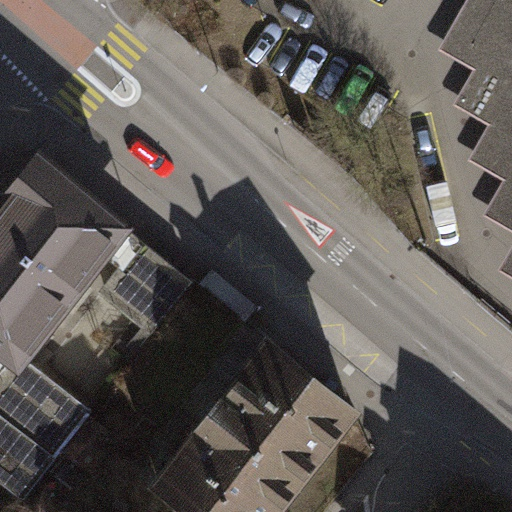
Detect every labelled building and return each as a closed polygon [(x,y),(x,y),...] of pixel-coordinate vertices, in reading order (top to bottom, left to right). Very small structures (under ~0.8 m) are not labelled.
[(511,0),(460,0),(430,54),(465,73),(443,111),(477,130),(459,161),(499,184),(480,217),(511,235),(511,251),(500,272),(511,278),(511,0)] [(126,222),(50,162),(40,163),(0,214),(0,345),(17,359),(126,222)] [(105,290),(155,330),(194,281),(144,241),(105,290)] [(271,511),(353,410),(270,344),(160,483),(197,511),(271,511)] [(17,359),(0,345),(0,479),(25,499),(60,452),(90,415),(17,359)] [(60,452),(89,475),(119,439),(90,415),(60,452)]
